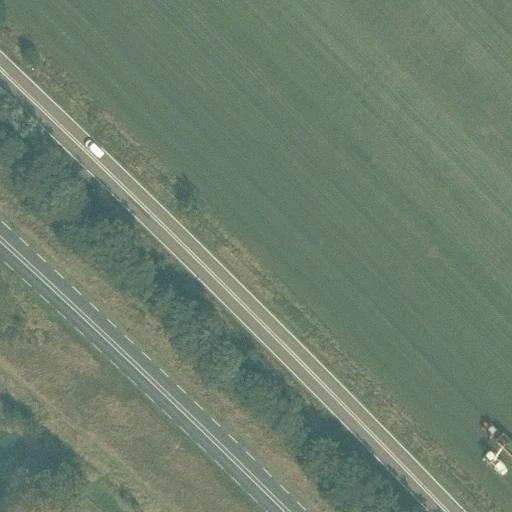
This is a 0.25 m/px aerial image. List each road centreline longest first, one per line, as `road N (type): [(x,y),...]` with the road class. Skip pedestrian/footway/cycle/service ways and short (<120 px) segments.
road 1 (secondary): [(442,511),(0,76)]
road 2 (primary): [(282,511),(0,239)]
